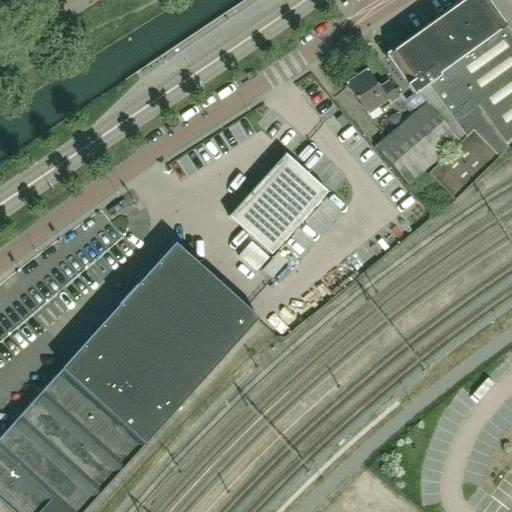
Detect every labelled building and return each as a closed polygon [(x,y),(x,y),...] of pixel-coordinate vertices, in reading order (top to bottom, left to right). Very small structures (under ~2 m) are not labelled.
[(511,34),(487,0),(466,0),(386,58),(414,97),(419,94),(427,104),(424,107),(429,106),(446,129),(447,127),(459,142),(477,126),(497,151),(511,139),(511,34)] [(402,103),(388,82),(379,89),(368,71),(364,74),(360,74),(351,81),(350,83),(346,86),(366,115),(378,107),(381,111),(395,101),(398,106),(402,103)] [(429,106),(424,107),(376,146),(408,185),(459,142),(447,127),(446,129),(429,106)] [(456,200),(500,158),(495,153),(497,151),(477,126),(459,142),(460,143),(429,173),(456,200)] [(229,218),(252,239),(271,256),(327,194),(285,155),(282,158),(283,159),(240,207),(229,218)] [(251,242),(238,256),(256,272),(269,258),(251,242)] [(178,410),(259,320),(198,265),(197,266),(194,262),(175,245),(171,250),(174,252),(139,290),(137,287),(136,287),(118,307),(119,307),(122,310),(98,336),(95,334),(0,438),(0,502),(10,511),(85,511),(144,447),(144,448),(168,422),(167,421),(178,410)]
